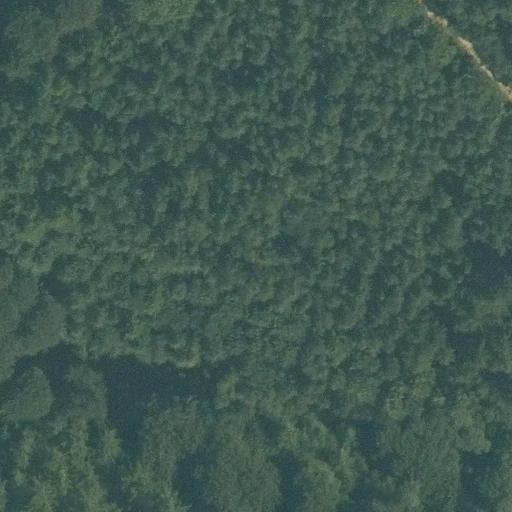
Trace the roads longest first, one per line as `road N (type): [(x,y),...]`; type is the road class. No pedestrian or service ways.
road 1 (track): [(511,417),(0,205)]
road 2 (track): [(0,290),(260,511)]
road 3 (track): [(420,0),(511,100)]
